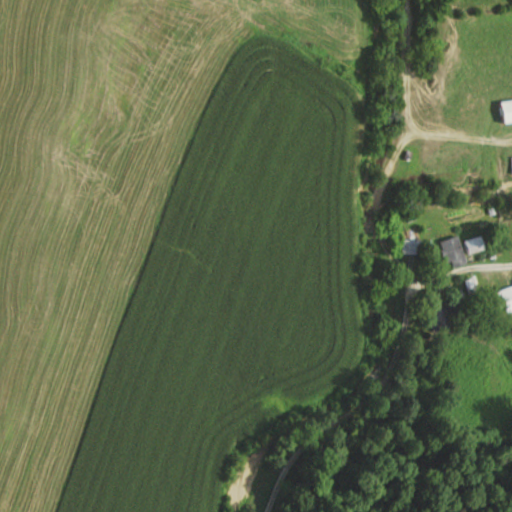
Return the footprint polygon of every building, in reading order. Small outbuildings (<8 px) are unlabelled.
[(504,122),(511,121),(511,100),(501,101),(504,122)] [(486,248),(481,235),(463,241),(468,254),(486,248)] [(438,241),(447,270),(466,264),(457,236),(438,241)] [(422,240),(400,239),(400,254),(422,255),(422,240)] [(511,285),(500,289),(507,311),(511,309),(511,285)]
